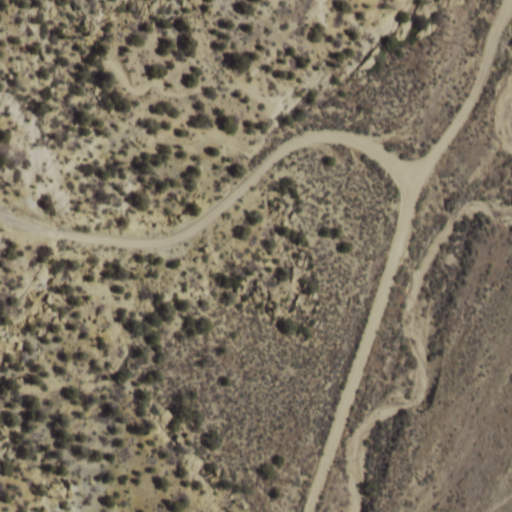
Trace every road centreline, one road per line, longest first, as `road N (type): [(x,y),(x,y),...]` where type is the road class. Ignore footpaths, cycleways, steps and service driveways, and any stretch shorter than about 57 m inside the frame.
road 1 (residential): [(292,511),(469,0)]
road 2 (residential): [(404,191),(367,130),(345,120),(238,206),(195,227),(0,200)]
